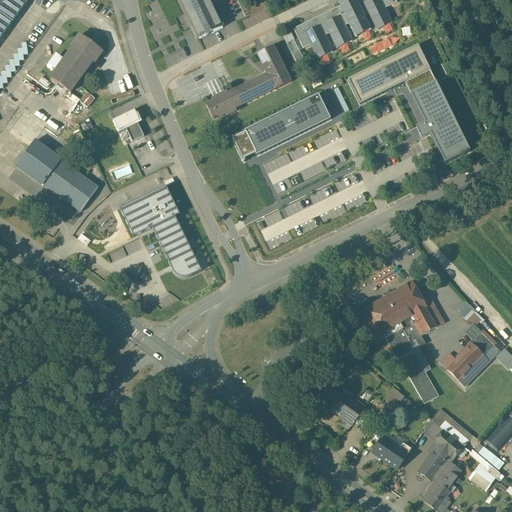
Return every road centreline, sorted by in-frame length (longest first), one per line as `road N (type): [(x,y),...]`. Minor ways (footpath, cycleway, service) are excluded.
road 1 (unclassified): [(255,280),(197,180),(153,81)]
road 2 (residential): [(153,81),(325,0)]
road 3 (secondary): [(247,409),(384,511)]
road 4 (unclassified): [(401,213),(511,343)]
road 5 (unclassified): [(401,213),(255,280)]
road 6 (tertiary): [(115,395),(80,419),(0,428)]
road 7 (unclassified): [(511,165),(401,213)]
road 8 (unclassified): [(247,409),(211,355),(221,302)]
